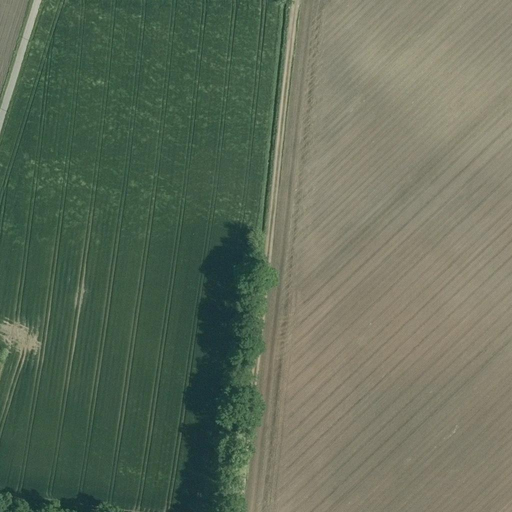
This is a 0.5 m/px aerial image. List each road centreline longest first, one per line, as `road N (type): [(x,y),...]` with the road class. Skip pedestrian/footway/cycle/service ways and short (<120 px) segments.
road 1 (unknown): [(234,511),(286,0)]
road 2 (unclassified): [(36,0),(0,125)]
